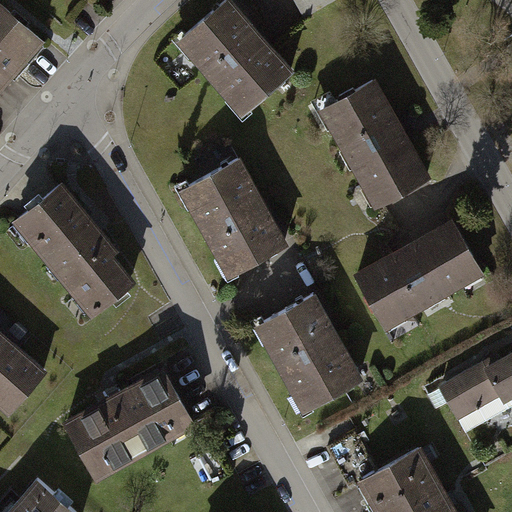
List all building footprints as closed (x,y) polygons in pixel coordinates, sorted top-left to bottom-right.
[(242,114),(291,71),(229,0),(226,0),(178,42),(242,114)] [(296,0),(307,19),(338,2),(337,0),(296,0)] [(0,93),(45,43),(0,2),(0,93)] [(324,113),(381,210),(431,180),(374,84),(324,113)] [(235,278),(290,247),(240,160),(185,191),(235,278)] [(17,223),(96,318),(141,281),(62,186),(17,223)] [(456,223),(357,276),(387,331),(486,278),(456,223)] [(309,413),(365,381),(317,297),(261,329),(309,413)] [(0,401),(15,414),(49,375),(0,333),(0,401)] [(511,350),(443,385),(461,422),(511,397),(511,350)] [(71,425),(99,479),(201,425),(172,371),(71,425)] [(188,456),(202,479),(228,464),(215,441),(188,456)] [(382,511),(456,511),(422,451),(366,483),(382,511)] [(77,511),(43,482),(16,511),(77,511)]
